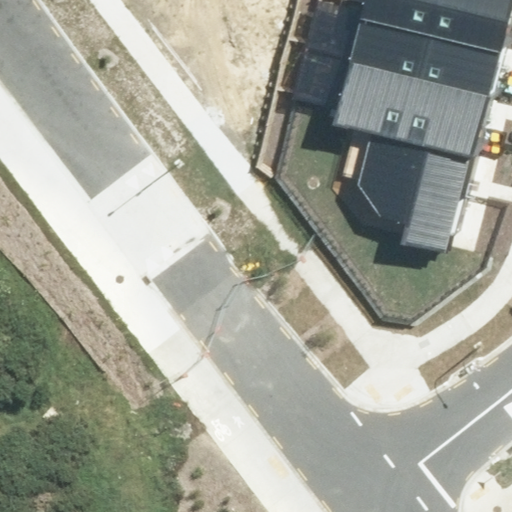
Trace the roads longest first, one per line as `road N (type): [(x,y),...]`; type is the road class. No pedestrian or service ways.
road 1 (residential): [(374,500),(0,16)]
road 2 (residential): [(374,500),(511,393)]
